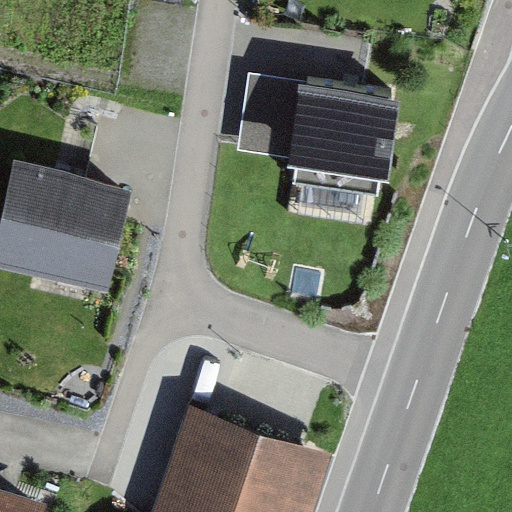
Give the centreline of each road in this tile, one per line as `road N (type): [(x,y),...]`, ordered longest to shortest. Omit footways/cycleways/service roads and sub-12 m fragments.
road 1 (residential): [(217,0),(167,299)]
road 2 (tertiary): [(416,383),(511,128)]
road 3 (residential): [(167,299),(416,383)]
road 4 (residential): [(167,299),(103,474)]
road 5 (tertiary): [(371,511),(416,383)]
